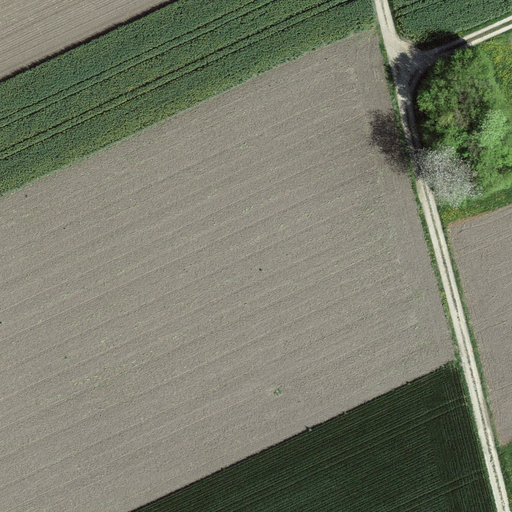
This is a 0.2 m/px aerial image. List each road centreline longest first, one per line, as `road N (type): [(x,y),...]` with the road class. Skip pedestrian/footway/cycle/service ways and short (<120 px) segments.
road 1 (track): [(380,0),(502,511)]
road 2 (track): [(398,76),(511,23)]
